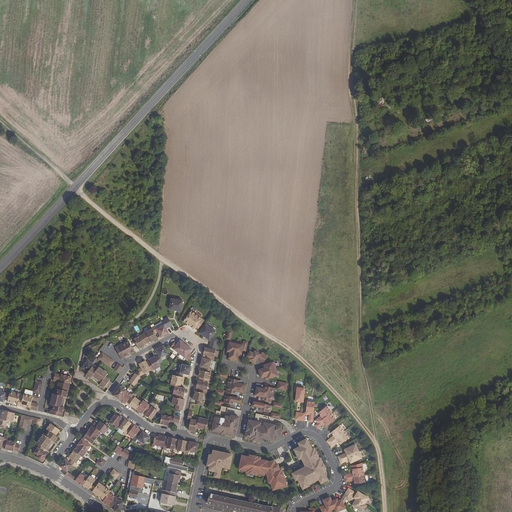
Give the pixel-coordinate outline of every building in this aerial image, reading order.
[(181,312),(183,301),(171,299),(169,310),(181,312)] [(202,323),(200,321),(201,319),(191,311),(184,322),(194,329),(196,327),(199,329),(202,323)] [(167,330),(173,326),(170,322),(164,325),(167,330)] [(209,341),(216,331),(206,324),(199,334),(209,341)] [(167,330),(164,325),(157,329),(155,326),(152,328),(152,329),(155,334),(158,332),(161,337),(168,333),(167,330)] [(155,334),(152,329),(143,334),(146,340),(149,338),(151,341),(151,342),(158,339),(155,334)] [(145,345),(143,342),(146,340),(143,334),(133,339),(139,349),(145,346),(145,345)] [(218,340),(212,336),(209,341),(213,343),(217,344),(218,340)] [(135,352),(129,341),(119,346),(125,357),(125,358),(128,356),(128,355),(131,353),(132,354),(135,352)] [(179,354),(186,345),(180,341),(178,344),(175,342),(171,347),(179,354)] [(229,341),(227,352),(230,352),(230,355),(229,359),(232,359),(237,343),(229,341)] [(237,343),(232,359),(237,360),(238,354),(241,354),(242,350),(246,351),(247,342),(244,342),(243,344),(237,343)] [(189,353),(192,349),(186,345),(179,354),(188,360),(192,355),(189,353)] [(125,357),(119,346),(117,347),(115,348),(121,359),(125,357)] [(169,355),(164,348),(164,346),(156,351),(159,356),(156,358),(159,363),(162,362),(161,359),(169,355)] [(214,361),(216,350),(212,349),(205,348),(203,355),(208,356),(207,359),(211,360),(214,361)] [(263,363),(269,355),(257,348),(253,354),(250,352),(247,357),(250,359),(249,360),(255,364),(257,359),(263,363)] [(110,367),(114,362),(102,353),(99,358),(110,367)] [(151,371),(161,366),(156,358),(155,357),(149,360),(150,361),(151,364),(148,366),(150,368),(151,371)] [(210,369),(211,360),(207,359),(203,358),(201,367),(205,368),(205,371),(211,373),(211,369),(210,369)] [(93,365),(94,364),(91,362),(88,360),(82,368),(88,373),(92,367),(93,365)] [(140,374),(150,368),(148,366),(146,363),(145,361),(139,364),(140,366),(137,368),(139,372),(140,374)] [(278,376),(274,362),(264,365),(265,368),(263,369),(259,370),(261,378),(265,376),(267,376),(268,379),(278,376)] [(123,368),(118,364),(113,370),(119,374),(123,368)] [(182,377),(183,374),(189,375),(191,367),(189,366),(182,365),(180,373),(177,372),(176,376),(179,376),(181,377),(182,377)] [(110,380),(105,377),(107,375),(107,374),(98,368),(98,369),(96,370),(92,367),(88,373),(86,375),(91,379),(92,377),(100,383),(99,385),(104,388),(105,387),(109,381),(110,380)] [(209,383),(211,373),(205,371),(200,370),(198,377),(200,378),(203,378),(202,382),(209,383)] [(70,385),(71,377),(62,375),(61,376),(55,374),(54,377),(61,379),(60,382),(70,385)] [(182,385),(184,377),(182,377),(181,377),(179,376),(176,376),(172,375),(170,386),(175,386),(177,387),(178,384),(181,384),(182,385)] [(68,392),(70,385),(60,382),(61,379),(54,377),(53,381),(59,382),(57,389),(58,389),(68,392)] [(229,378),(228,385),(244,389),(245,385),(241,384),(239,384),(240,381),(229,378)] [(40,394),(43,383),(36,381),(34,392),(40,394)] [(206,394),(209,383),(202,382),(199,381),(198,381),(196,388),(201,389),(200,392),(204,393),(206,394)] [(286,391),(287,384),(279,382),(277,389),(286,391)] [(244,389),(228,385),(226,392),(237,395),(237,392),(240,392),(244,393),(244,389)] [(120,400),(126,391),(119,386),(116,390),(113,395),(120,400)] [(184,396),(186,389),(180,388),(177,387),(175,386),(172,397),(173,397),(179,398),(180,395),(184,396)] [(274,388),(264,386),(263,389),(261,388),(257,388),(256,391),(273,395),(274,388)] [(303,402),(305,388),(300,388),(300,386),(295,386),(295,391),(297,391),(296,401),(303,402)] [(66,397),(68,392),(58,389),(57,395),(55,394),(54,394),(52,405),(53,405),(55,406),(54,411),(52,410),(50,410),(50,414),(62,417),(63,411),(60,410),(63,397),(65,397),(66,397)] [(19,399),(20,394),(10,391),(7,402),(14,403),(14,402),(18,403),(19,399)] [(129,399),(132,395),(126,391),(120,400),(122,402),(125,404),(129,399)] [(204,402),(202,402),(204,393),(195,391),(194,400),(198,401),(197,404),(201,405),(204,406),(204,402)] [(261,400),(271,402),(273,395),(256,391),(255,396),(259,396),(262,397),(261,400)] [(136,410),(142,402),(135,397),(136,396),(133,394),(132,395),(129,399),(132,401),(129,405),(136,410)] [(162,407),(164,395),(156,394),(154,406),(162,407)] [(32,399),(33,396),(32,396),(28,395),(26,401),(19,399),(18,403),(17,405),(25,407),(25,406),(30,408),(31,403),(32,399)] [(241,403),(242,399),(226,396),(224,403),(234,405),(235,402),(237,403),(241,403)] [(183,405),(185,400),(179,398),(173,397),(172,404),(176,405),(176,409),(182,410),(183,405)] [(145,410),(148,405),(143,401),(142,402),(136,410),(139,412),(142,414),(145,410)] [(312,422),(315,402),(306,401),(304,412),(313,413),(313,415),(310,414),(309,421),(312,422)] [(269,413),(270,406),(254,402),(253,406),(257,407),(259,407),(259,410),(269,413)] [(37,411),(38,404),(31,403),(30,408),(30,409),(37,411)] [(151,420),(158,411),(149,405),(148,405),(145,410),(148,412),(145,416),(151,420)] [(212,431),(235,436),(239,417),(231,416),(231,418),(226,416),(228,407),(221,406),(220,411),(216,410),(212,431)] [(331,413),(332,412),(327,406),(318,413),(321,416),(316,421),(318,423),(331,413)] [(13,422),(15,413),(3,411),(2,416),(1,416),(0,420),(7,421),(13,422)] [(327,426),(336,419),(331,413),(318,423),(315,425),(318,428),(323,424),(321,421),(322,420),(324,423),(327,426)] [(119,428),(121,425),(118,423),(122,418),(121,418),(119,416),(115,414),(109,422),(115,426),(115,427),(118,430),(119,428)] [(279,438),(282,427),(268,424),(269,420),(269,417),(256,414),(255,417),(255,419),(249,418),(245,438),(250,439),(250,440),(260,442),(261,438),(271,441),(271,440),(275,440),(276,437),(279,438)] [(173,422),(174,418),(162,415),(160,424),(168,426),(169,423),(172,424),(173,422)] [(25,430),(27,423),(31,424),(33,418),(22,416),(19,429),(25,430)] [(197,426),(198,419),(192,417),(191,417),(191,419),(188,430),(192,431),(195,432),(196,428),(197,426)] [(207,429),(209,420),(199,417),(198,419),(197,426),(196,428),(203,429),(203,428),(207,429)] [(128,434),(130,431),(128,428),(131,423),(125,419),(121,425),(119,428),(125,432),(124,434),(127,436),(128,434)] [(109,428),(107,426),(101,421),(98,425),(95,423),(93,426),(101,432),(104,434),(109,428)] [(61,431),(52,425),(48,431),(51,432),(51,433),(57,437),(61,431)] [(97,438),(101,432),(93,426),(92,426),(88,431),(97,438)] [(136,435),(140,430),(137,428),(134,426),(130,431),(128,434),(133,439),(136,435)] [(329,444),(345,432),(340,426),(331,433),(333,436),(336,438),(334,439),(332,437),(327,441),(329,444)] [(93,444),(97,438),(88,431),(84,437),(87,440),(93,444)] [(143,446),(150,437),(143,432),(139,437),(136,435),(133,439),(132,440),(135,442),(136,441),(143,446)] [(341,444),(349,437),(345,432),(329,444),(332,447),(337,443),(335,440),(336,439),(338,442),(341,444)] [(46,449),(52,440),(53,441),(55,442),(58,438),(57,437),(51,433),(48,437),(47,437),(45,435),(39,444),(41,446),(44,448),(48,451),(49,451),(46,449)] [(164,443),(166,437),(159,435),(159,437),(155,436),(153,445),(163,447),(164,443)] [(14,447),(15,444),(16,442),(7,440),(8,437),(5,436),(4,438),(3,442),(6,443),(5,449),(9,450),(13,451),(14,450),(14,447)] [(175,445),(176,439),(169,437),(168,444),(164,443),(163,447),(163,449),(166,450),(167,446),(174,448),(175,445)] [(87,452),(91,446),(85,442),(82,439),(78,445),(87,452)] [(319,459),(314,449),(312,450),(307,439),(299,443),(300,447),(294,450),(299,459),(301,458),(306,467),(304,468),(305,470),(303,471),(302,469),(292,474),(296,481),(298,480),(303,490),(309,486),(309,485),(319,480),(321,483),(328,480),(323,471),(326,469),(320,459),(319,459)] [(185,447),(186,441),(179,440),(178,446),(175,445),(173,451),(177,452),(178,448),(185,450),(185,447)] [(197,453),(199,444),(197,444),(190,442),(189,448),(185,447),(185,450),(184,454),(187,454),(188,451),(197,453)] [(359,451),(355,444),(344,450),(346,453),(347,456),(346,457),(344,454),(338,457),(339,460),(359,451)] [(83,457),(87,452),(78,445),(74,451),(81,456),(83,457)] [(41,462),(46,455),(42,452),(44,448),(41,446),(38,449),(39,450),(35,455),(39,457),(38,459),(41,462)] [(76,463),(81,456),(74,451),(69,458),(72,460),(70,463),(72,465),(75,467),(77,464),(76,463)] [(229,469),(232,455),(213,451),(212,456),(210,455),(208,461),(210,461),(209,463),(208,463),(207,466),(210,466),(209,472),(215,473),(214,477),(220,478),(222,467),(229,469)] [(362,458),(359,451),(339,460),(341,464),(348,461),(346,458),(348,457),(349,460),(351,463),(362,458)] [(266,467),(267,462),(267,461),(260,460),(260,458),(250,455),(249,458),(249,459),(247,459),(247,457),(242,456),(239,470),(247,471),(246,473),(257,475),(257,473),(264,475),(265,473),(267,473),(270,483),(271,483),(273,490),(286,486),(282,472),(280,472),(279,470),(278,465),(275,466),(269,468),(266,467)] [(171,458),(170,464),(173,464),(183,466),(184,461),(171,458)] [(67,472),(72,465),(70,463),(65,460),(60,467),(65,470),(63,473),(68,477),(69,476),(70,474),(67,472)] [(183,466),(173,464),(172,468),(189,472),(190,468),(183,466)] [(364,475),(363,468),(353,470),(353,473),(354,477),(352,477),(352,473),(345,475),(345,478),(354,477),(364,475)] [(170,470),(168,482),(177,485),(179,478),(180,478),(181,472),(170,470)] [(88,478),(81,473),(77,478),(75,481),(79,484),(82,486),(83,485),(88,478)] [(133,475),(131,486),(143,488),(145,477),(133,475)] [(366,483),(364,475),(354,477),(345,478),(346,482),(353,481),(352,477),(354,477),(354,481),(355,484),(366,483)] [(92,485),(96,480),(90,476),(88,478),(83,485),(86,487),(89,489),(90,488),(92,485)] [(168,482),(166,491),(163,490),(160,503),(174,506),(177,491),(176,491),(177,485),(168,482)] [(98,496),(105,487),(99,483),(96,487),(93,490),(92,492),(95,494),(98,496)] [(104,500),(110,491),(105,487),(98,496),(101,498),(104,500)] [(368,498),(358,492),(356,495),(354,498),(360,502),(364,504),(368,498)] [(114,499),(115,497),(109,493),(104,500),(103,502),(106,504),(108,506),(109,505),(114,499)] [(210,494),(208,504),(243,511),(279,511),(281,509),(272,507),(272,508),(210,494)] [(335,509),(332,502),(330,498),(323,501),(325,505),(328,511),(335,509)] [(363,511),(366,506),(364,504),(360,502),(354,498),(351,502),(350,504),(363,511)] [(120,511),(121,511),(124,501),(114,499),(109,505),(111,506),(115,507),(114,511),(120,511)] [(338,511),(346,509),(342,500),(338,502),(337,500),(332,502),(335,509),(336,511),(338,511)]
